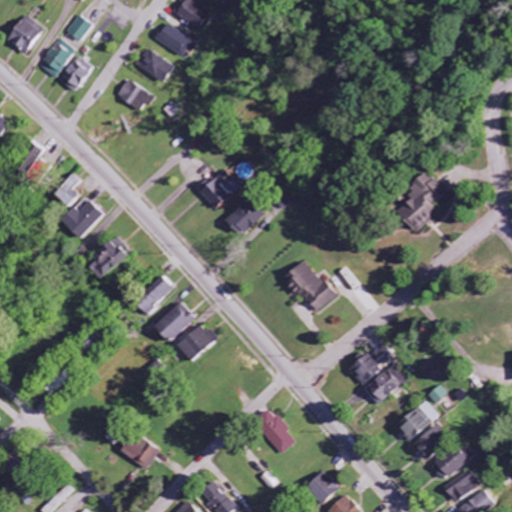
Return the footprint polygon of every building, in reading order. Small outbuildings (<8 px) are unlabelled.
[(216,17),(191,0),(185,0),(176,14),(205,33),(216,17)] [(25,57),(48,34),(30,16),(8,40),(25,57)] [(97,27),(83,17),(71,34),(85,44),(97,27)] [(198,44),(170,24),(159,40),(187,60),(198,44)] [(42,67),(59,80),(80,52),(63,39),(42,67)] [(139,69),(167,86),(178,67),(150,51),(139,69)] [(79,95),(97,69),(81,57),(63,83),(79,95)] [(119,98),(145,115),(156,98),(131,81),(119,98)] [(32,176),(48,150),(35,142),(19,168),(32,176)] [(218,211),(244,189),(228,170),(202,192),(218,211)] [(71,210),(83,198),(77,192),(84,184),(77,176),(57,196),(71,210)] [(404,220),(420,236),(441,215),(436,209),(452,193),(438,178),(408,206),(413,211),(404,220)] [(108,217),(89,199),(64,224),(84,243),(108,217)] [(245,240),(267,216),(251,201),(229,225),(245,240)] [(90,268),(106,283),(135,253),(119,237),(90,268)] [(338,300),(311,262),(292,276),(320,314),(338,300)] [(178,289),(166,278),(139,307),(150,318),(178,289)] [(199,320),(184,304),(155,331),(171,347),(199,320)] [(180,347),(193,364),(220,344),(207,326),(180,347)] [(397,357),(387,346),(376,356),(386,368),(397,357)] [(367,388),(384,372),(366,354),(350,369),(367,388)] [(384,409),(415,379),(401,363),(369,393),(384,409)] [(77,380),(71,372),(48,389),(53,396),(77,380)] [(453,396),(445,387),(433,397),(441,406),(453,396)] [(435,417),(439,410),(429,404),(425,411),(435,417)] [(293,432),(272,409),(257,424),(287,457),(300,444),(291,434),(293,432)] [(435,426),(420,410),(400,428),(414,445),(435,426)] [(430,458),(446,439),(436,430),(420,448),(430,458)] [(163,453),(136,435),(123,454),(150,472),(163,453)] [(478,457),(468,445),(439,472),(450,484),(478,457)] [(10,462),(15,470),(23,464),(17,457),(10,462)] [(457,505),(485,490),(476,473),(448,489),(457,505)] [(282,485),(271,474),(265,480),(276,491),(282,485)] [(344,490),(325,474),(310,491),(328,507),(344,490)] [(239,511),(242,510),(219,482),(205,494),(219,511),(239,511)] [(56,511),(76,491),(69,486),(44,511),(56,511)] [(462,511),(492,511),(500,507),(489,492),(462,511)] [(364,511),(349,497),(334,511),(364,511)] [(201,511),(193,503),(182,511),(201,511)]
